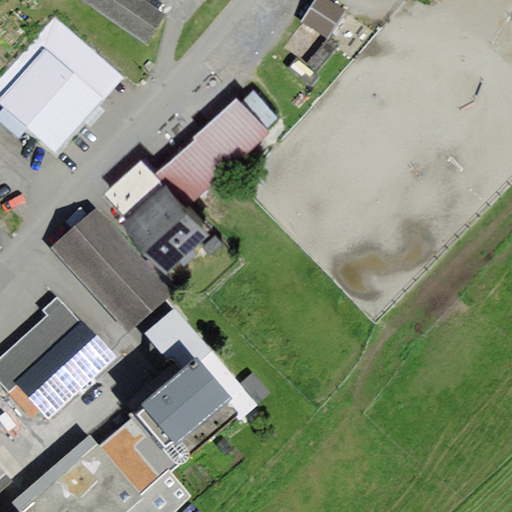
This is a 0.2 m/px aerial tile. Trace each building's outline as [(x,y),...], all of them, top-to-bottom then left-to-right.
[(136,0),(76,0),(145,48),(165,19),(136,0)] [(345,13),(324,0),(317,0),(299,27),(324,44),(345,13)] [(53,19),(0,81),(0,104),(55,151),(80,122),(120,75),(53,19)] [(127,215),(124,217),(167,265),(205,231),(181,204),(264,131),(239,103),(202,136),(157,176),(143,160),(107,192),(127,215)] [(96,212),(52,252),(135,340),(178,300),(96,212)] [(110,357),(55,299),(40,313),(45,319),(0,361),(0,385),(39,426),(110,357)] [(190,454),(179,442),(231,396),(242,409),(252,401),(176,314),(150,336),(176,366),(183,374),(161,393),(148,405),(138,414),(99,449),(90,440),(20,506),(25,511),(177,511),(190,500),(167,475),(179,463),(190,454)]
